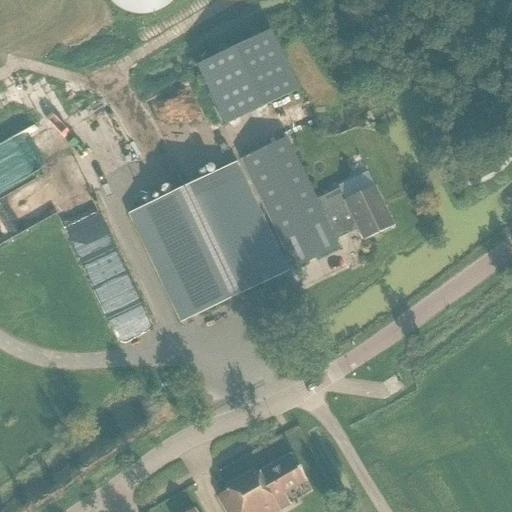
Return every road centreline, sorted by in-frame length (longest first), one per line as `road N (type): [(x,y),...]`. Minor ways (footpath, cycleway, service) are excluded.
road 1 (tertiary): [(112,494),(184,443),(306,385),(511,250)]
road 2 (track): [(228,0),(98,85),(12,63),(0,77)]
road 3 (track): [(306,385),(387,511)]
